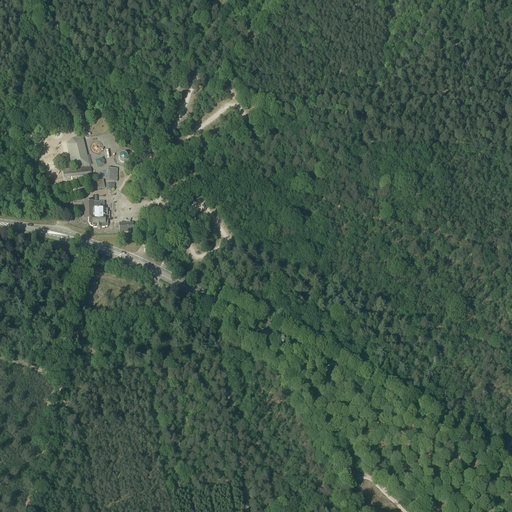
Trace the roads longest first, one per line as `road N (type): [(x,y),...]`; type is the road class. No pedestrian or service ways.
road 1 (primary): [(511,462),(139,261),(0,223)]
road 2 (unknown): [(244,511),(215,361),(59,372),(0,359)]
road 3 (track): [(511,259),(220,175),(159,172)]
road 4 (track): [(32,511),(93,244)]
road 5 (track): [(284,337),(279,349),(343,511)]
road 6 (track): [(403,0),(356,152)]
road 7 (track): [(170,102),(100,76),(52,14)]
